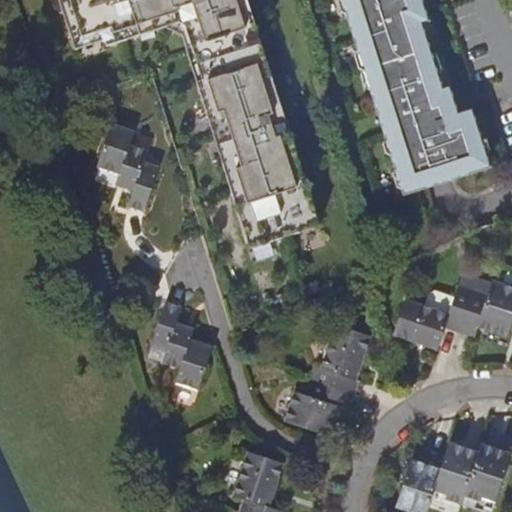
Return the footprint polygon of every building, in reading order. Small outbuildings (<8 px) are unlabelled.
[(321,229),(249,0),(59,0),(77,52),(105,42),(107,50),(164,32),(181,36),(252,250),(321,229)] [(418,30),(427,28),(417,0),(341,0),(406,196),(414,194),(489,169),(471,113),(457,118),(447,90),(439,93),(418,30)] [(135,130),(112,123),(98,166),(119,173),(116,185),(133,190),(128,206),(144,211),(159,165),(144,161),(148,149),(131,143),(135,130)] [(511,281),(499,278),(495,289),(466,280),(456,310),(411,295),(399,331),(444,346),(452,324),(481,333),(484,323),(511,332),(511,281)] [(188,304),(173,300),(159,345),(173,349),(169,359),(187,365),(182,379),(204,386),(219,343),(197,335),(201,325),(183,319),(188,304)] [(341,321),(326,364),(321,362),(311,391),(301,388),(291,417),(338,433),(348,404),(356,407),(366,377),(362,376),(377,333),(341,321)] [(497,510),(502,497),(511,467),(511,448),(487,440),(484,448),(457,439),(448,466),(418,456),(402,503),(415,507),(413,511),(432,511),(437,500),(449,504),(452,495),(469,501),(472,493),(487,498),(485,506),(497,510)] [(254,448),(240,491),(250,495),(244,511),(292,511),(294,508),(276,503),(290,459),(254,448)]
